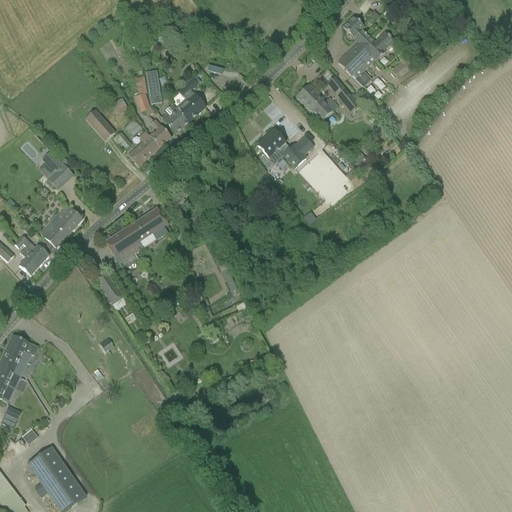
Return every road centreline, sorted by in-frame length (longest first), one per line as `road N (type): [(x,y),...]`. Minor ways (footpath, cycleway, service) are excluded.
road 1 (unclassified): [(354,0),(277,81),(79,244),(0,336)]
road 2 (unknown): [(310,45),(383,111),(398,112),(432,81)]
